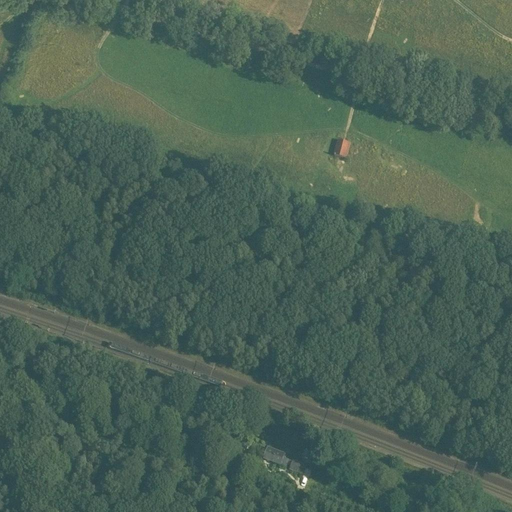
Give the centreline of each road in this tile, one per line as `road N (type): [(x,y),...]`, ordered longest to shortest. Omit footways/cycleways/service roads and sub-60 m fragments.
road 1 (track): [(0,235),(344,351),(451,366),(511,388)]
road 2 (track): [(511,122),(121,10)]
road 3 (unclassified): [(0,409),(274,511)]
